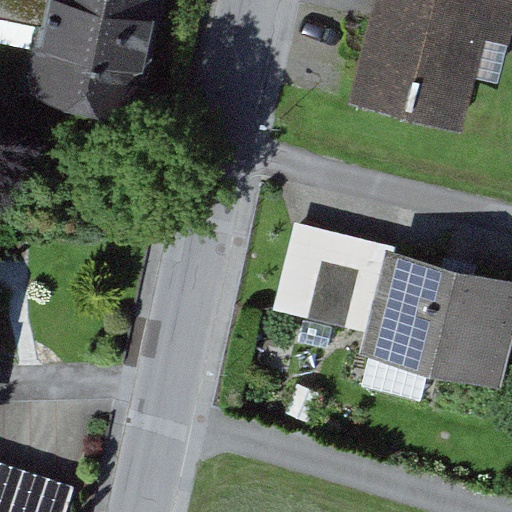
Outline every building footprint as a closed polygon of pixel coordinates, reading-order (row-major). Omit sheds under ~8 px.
[(144,97),(164,0),(62,0),(47,76),(144,97)] [(511,0),(389,0),(369,84),(464,108),(488,14),(511,20),(511,0)] [(352,231),(307,220),(287,301),(379,324),(399,243),(352,231)] [(511,275),(407,250),(384,340),(506,370),(511,345),(511,275)] [(69,511),(77,486),(0,461),(0,511),(69,511)]
